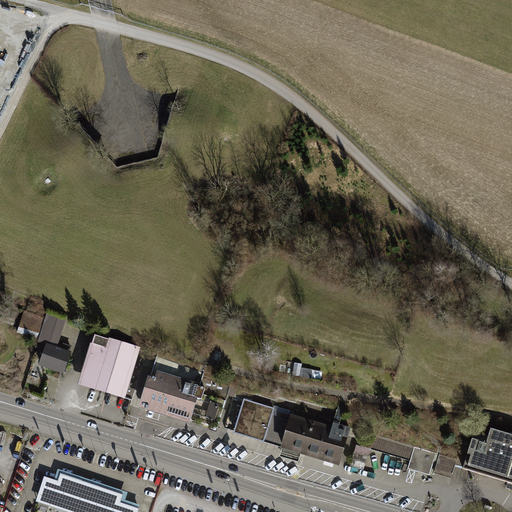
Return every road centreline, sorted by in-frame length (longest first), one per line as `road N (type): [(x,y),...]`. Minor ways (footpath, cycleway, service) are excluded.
road 1 (unclassified): [(511,283),(455,245),(298,101),(259,76),(221,57),(55,11)]
road 2 (secondary): [(354,511),(0,402)]
road 3 (track): [(511,420),(342,396),(194,359),(209,321)]
road 4 (track): [(55,11),(0,121)]
